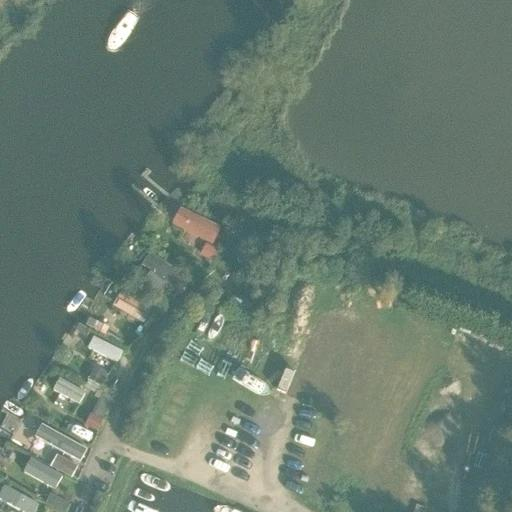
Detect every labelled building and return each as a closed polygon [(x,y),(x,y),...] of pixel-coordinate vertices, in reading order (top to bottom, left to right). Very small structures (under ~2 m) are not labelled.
[(220,229),(190,214),(182,231),(212,246),(220,229)] [(150,274),(140,288),(155,300),(166,286),(172,290),(181,279),(150,255),(141,267),(150,274)] [(118,292),(112,303),(126,311),(124,314),(137,322),(145,308),(118,292)] [(296,371),(439,430),(469,356),(327,297),(296,371)] [(198,329),(215,336),(220,325),(204,318),(198,329)] [(118,363),(123,353),(93,338),(88,349),(118,363)] [(93,368),(86,381),(99,387),(106,374),(93,368)] [(78,406),(84,394),(58,379),(52,391),(78,406)] [(97,433),(102,421),(89,416),(84,428),(97,433)] [(80,463),(86,452),(41,426),(34,438),(80,463)] [(21,473),(53,491),(60,477),(29,459),(21,473)] [(34,511),(38,507),(4,488),(0,494),(0,501),(19,511),(34,511)]
